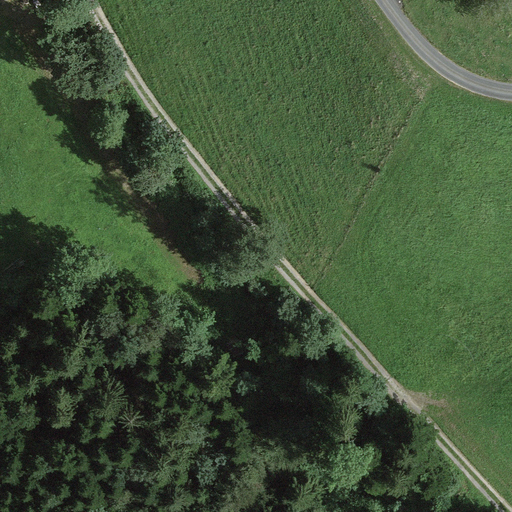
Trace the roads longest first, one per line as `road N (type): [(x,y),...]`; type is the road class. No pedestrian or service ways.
road 1 (track): [(96,0),(146,83),(293,271),(511,509)]
road 2 (unclassified): [(383,0),(438,62),(511,92)]
